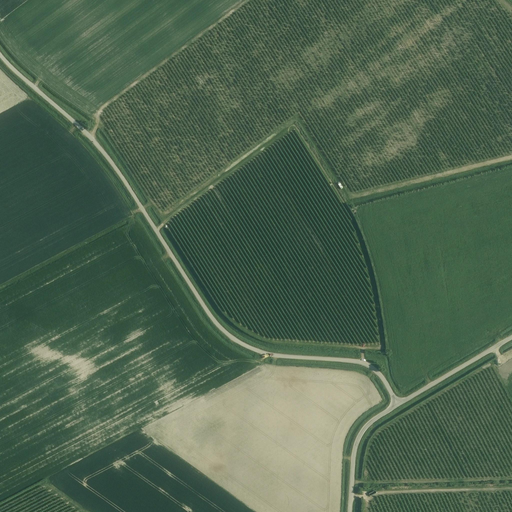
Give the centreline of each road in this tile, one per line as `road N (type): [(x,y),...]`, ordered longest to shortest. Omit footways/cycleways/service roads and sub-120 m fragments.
road 1 (unclassified): [(398,403),(361,363),(278,356),(227,333),(110,157),(0,53)]
road 2 (unclassified): [(398,403),(511,337)]
road 3 (unclassified): [(350,511),(357,442),(398,403)]
